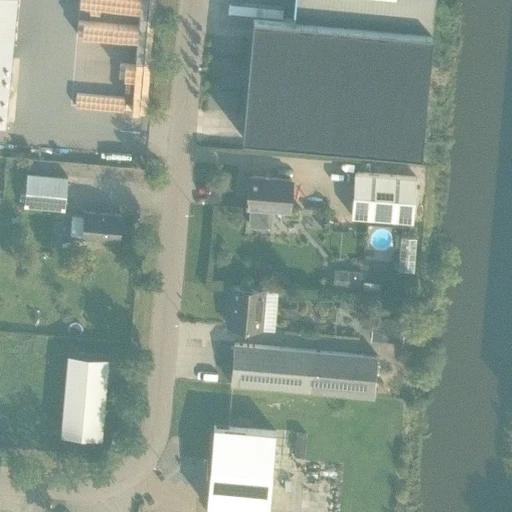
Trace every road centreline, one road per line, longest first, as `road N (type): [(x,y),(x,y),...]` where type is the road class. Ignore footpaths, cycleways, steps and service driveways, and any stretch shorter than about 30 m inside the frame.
road 1 (unclassified): [(0,481),(101,486),(136,467),(155,441),(196,0)]
road 2 (unknown): [(42,0),(39,93),(46,110),(69,121),(185,131)]
